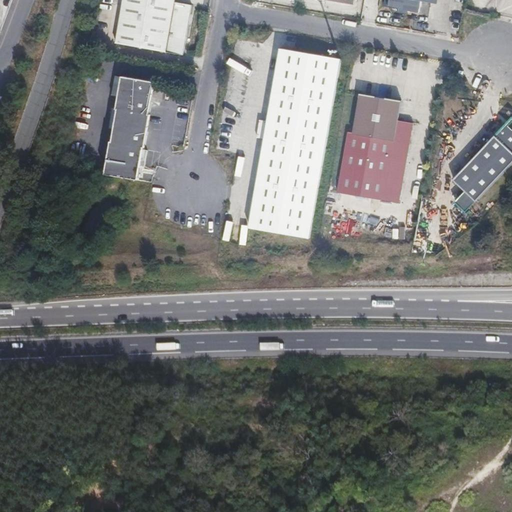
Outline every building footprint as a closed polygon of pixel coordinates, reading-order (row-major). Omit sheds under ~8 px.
[(122,0),(114,42),(182,56),(192,6),(174,2),(174,0),(122,0)] [(389,0),(388,7),(398,9),(397,13),(408,15),(409,11),(419,13),(421,1),(430,3),(430,0),(389,0)] [(280,48),(244,227),(305,238),(340,60),(280,48)] [(149,115),(155,82),(125,76),(112,139),(110,139),(103,172),(136,179),(143,147),(144,147),(151,115),(149,115)] [(381,201),(396,122),(400,103),(360,95),(353,133),(348,133),(336,193),(381,201)] [(396,204),(412,125),(396,122),(381,201),(396,204)]
